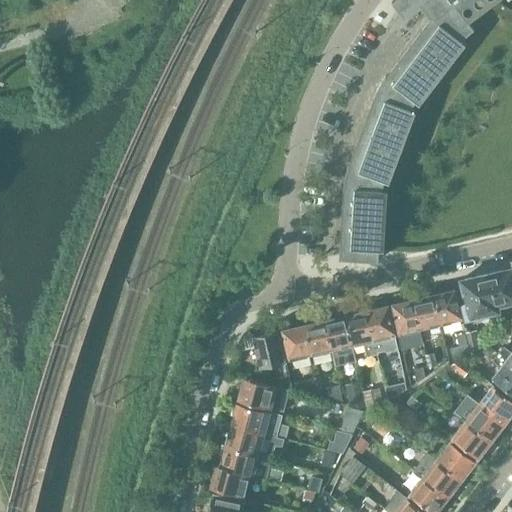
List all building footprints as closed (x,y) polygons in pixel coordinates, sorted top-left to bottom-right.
[(344,182),(344,188),(345,188),(341,246),(340,246),(339,258),(378,261),(379,249),(384,250),(384,248),(382,248),(385,191),(388,191),(388,189),(382,189),(383,184),(384,180),(389,182),(390,181),(388,180),(413,111),(415,112),(416,110),(411,108),(412,104),(415,101),(419,104),(420,103),(419,101),(463,43),(465,44),(466,43),(462,40),(473,28),(469,22),(497,0),(393,0),(391,2),(403,18),(420,5),(429,17),(431,18),(387,77),(385,76),(382,81),(379,86),(376,91),(374,96),(375,97),(350,166),(348,165),(346,171),(345,177),(344,182)] [(511,267),(488,273),(497,311),(499,311),(497,305),(511,302),(511,267)] [(497,311),(488,273),(460,280),(466,303),(462,304),(466,319),(497,311)] [(436,294),(434,294),(441,325),(462,320),(455,289),(445,292),(443,290),(437,291),(436,294)] [(422,297),(413,299),(420,330),(441,325),(434,294),(432,295),(429,293),(423,294),(422,297)] [(420,330),(413,299),(403,302),(401,299),(395,301),(394,304),(391,304),(398,335),(420,330)] [(376,308),(367,310),(376,351),(385,349),(388,350),(394,349),(395,347),(397,346),(388,305),(385,306),(383,304),(377,305),(376,308)] [(348,315),(346,315),(353,346),(364,343),(366,355),(377,353),(376,351),(367,310),(357,313),(355,310),(349,312),(348,315)] [(335,318),(324,320),(332,351),(353,346),(346,315),(344,316),(342,313),(336,315),(335,318)] [(307,324),(305,325),(312,355),(332,351),(324,320),(316,322),(313,320),(307,321),(307,324)] [(312,355),(305,325),(303,325),(300,323),(294,324),(293,328),(282,330),(290,361),(312,355)] [(511,337),(511,326),(510,325),(502,330),(511,337)] [(465,332),(467,343),(468,342),(470,351),(479,346),(475,330),(465,332)] [(261,368),(276,364),(282,387),(292,389),(286,362),(279,331),(267,333),(264,331),(259,333),(257,336),(254,336),(259,356),(256,357),(258,365),(260,365),(261,368)] [(454,363),(459,359),(470,351),(468,342),(467,343),(450,347),(454,363)] [(495,352),(498,354),(511,364),(511,351),(510,354),(500,346),(495,352)] [(425,355),(428,368),(438,365),(434,353),(425,355)] [(511,364),(498,354),(494,361),(501,366),(492,378),(511,393),(511,364)] [(459,359),(454,363),(449,366),(464,376),(471,368),(459,359)] [(425,377),(423,367),(415,369),(418,382),(425,377)] [(240,400),(271,408),(283,411),(289,389),(246,378),(243,388),(241,387),(238,396),(241,397),(240,400)] [(345,384),(349,402),(363,399),(359,381),(345,384)] [(309,384),(310,391),(319,394),(316,382),(309,384)] [(462,390),(453,383),(448,390),(457,397),(462,390)] [(328,396),(343,400),(338,385),(326,388),(328,396)] [(385,388),(388,399),(394,397),(400,393),(398,385),(385,388)] [(511,399),(493,385),(480,402),(505,422),(510,415),(511,416),(511,399)] [(364,391),(368,409),(384,406),(380,387),(364,391)] [(406,402),(416,410),(421,404),(411,396),(406,402)] [(387,412),(400,422),(408,412),(395,402),(387,412)] [(480,402),(466,420),(492,440),(493,438),(495,439),(501,431),(499,430),(505,422),(480,402)] [(274,436),(284,438),(285,439),(288,426),(280,424),(282,415),(239,403),(238,408),(235,407),(233,416),(236,417),(233,425),(265,433),(274,436)] [(356,431),(363,408),(350,404),(343,426),(356,431)] [(371,426),(385,437),(395,426),(381,414),(371,426)] [(492,440),(466,420),(452,438),(478,458),(480,456),(481,457),(487,449),(485,448),(492,440)] [(228,433),(225,445),(259,454),(265,433),(233,425),(231,434),(228,433)] [(348,451),(352,431),(337,427),(333,448),(348,451)] [(281,447),(284,438),(274,436),(272,444),(281,447)] [(450,441),(436,459),(462,479),(467,471),(469,473),(475,465),(474,463),(475,461),(450,441)] [(224,457),(222,466),(222,467),(250,474),(250,475),(265,479),(271,457),(259,454),(225,445),(222,457),(224,457)] [(414,470),(423,477),(448,496),(454,489),(456,490),(462,482),(460,481),(462,479),(436,459),(428,453),(427,454),(424,455),(420,460),(420,463),(414,470)] [(366,466),(353,455),(339,473),(353,483),(366,466)] [(222,467),(222,466),(219,465),(213,488),(244,496),(250,475),(250,474),(222,467)] [(306,486),(316,492),(322,481),(312,475),(306,486)] [(448,496),(423,477),(409,494),(431,511),(436,511),(438,511),(444,505),(442,504),(448,496)] [(260,489),(258,498),(268,500),(270,492),(260,489)] [(385,508),(390,511),(425,511),(398,491),(397,492),(395,493),(391,498),(391,501),(385,508)] [(253,511),(255,502),(214,493),(213,496),(211,498),(209,505),(211,507),(209,511),(253,511)] [(377,502),(367,495),(362,501),(371,509),(377,502)]
